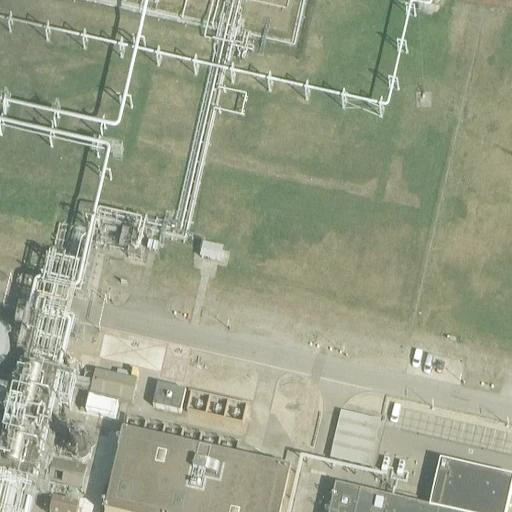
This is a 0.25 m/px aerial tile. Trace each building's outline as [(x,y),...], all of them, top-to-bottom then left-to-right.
[(222,262),(225,249),(200,242),(196,256),(222,262)] [(13,355),(13,354),(12,348),(10,341),(6,335),(2,330),(0,328),(0,380),(2,379),(7,373),(10,368),(12,361),(13,355)] [(136,384),(95,374),(90,397),(131,406),(136,384)] [(181,415),(186,393),(158,387),(153,408),(181,415)] [(370,470),(380,424),(341,415),(330,461),(370,470)] [(159,429),(157,442),(224,450),(226,436),(159,429)] [(104,511),(281,511),(290,473),(123,435),(104,511)] [(47,487),(81,495),(86,473),(52,464),(47,487)] [(431,511),(335,489),(329,511),(505,511),(511,485),(511,480),(442,465),(431,511)] [(50,511),(77,511),(78,508),(53,503),(50,511)]
